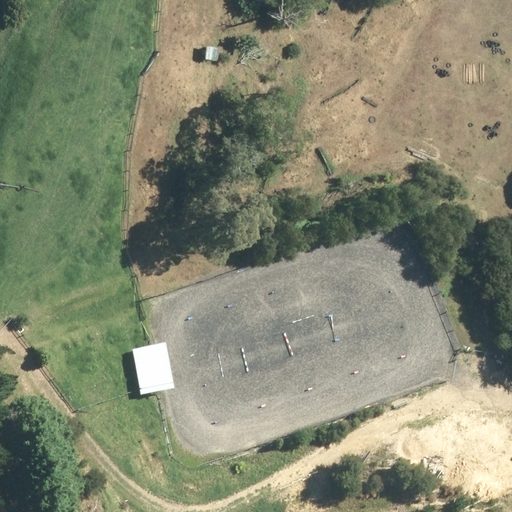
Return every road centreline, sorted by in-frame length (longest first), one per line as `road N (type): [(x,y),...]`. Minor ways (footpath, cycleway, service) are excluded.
road 1 (track): [(198,511),(158,500),(99,465),(77,426),(49,399),(36,431),(53,511)]
road 2 (track): [(511,416),(469,409),(235,511)]
